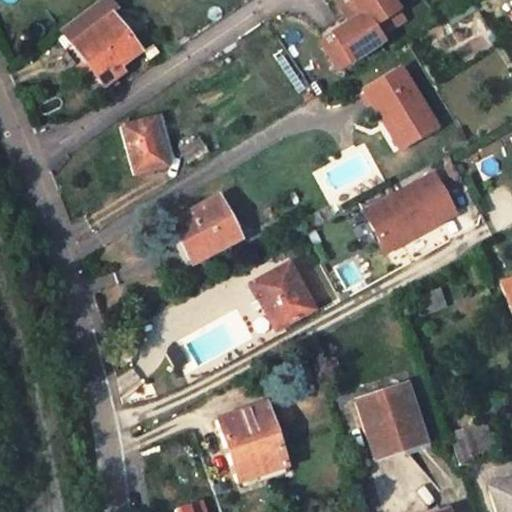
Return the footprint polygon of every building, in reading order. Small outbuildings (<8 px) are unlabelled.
[(330,68),(404,26),(388,0),(331,0),(342,19),(312,36),(330,68)] [(116,65),(134,51),(110,16),(72,44),(101,84),(119,70),(116,65)] [(401,65),(364,89),(381,117),(386,113),(404,143),(437,124),(401,65)] [(150,117),(118,129),(133,174),(165,163),(150,117)] [(432,173),(363,210),(385,250),(438,221),(434,213),(449,204),(432,173)] [(214,198),(168,223),(174,234),(169,237),(186,265),(237,237),(214,198)] [(438,221),(454,213),(449,204),(434,213),(438,221)] [(306,229),(330,216),(326,210),(302,223),(306,229)] [(262,300),(278,329),(310,312),(285,267),(248,287),(257,302),(262,300)] [(511,329),(511,273),(493,281),(511,329)] [(273,332),(278,329),(262,300),(257,302),(273,332)] [(351,399),(370,457),(416,443),(397,386),(351,399)] [(216,420),(235,477),(255,471),(257,476),(281,467),(262,406),(216,420)] [(446,434),(452,448),(463,444),(469,462),(485,457),(472,424),(446,434)] [(458,466),(469,462),(463,444),(452,448),(458,466)] [(213,492),(208,476),(197,481),(202,495),(213,492)] [(511,511),(511,480),(489,488),(496,511),(511,511)]
